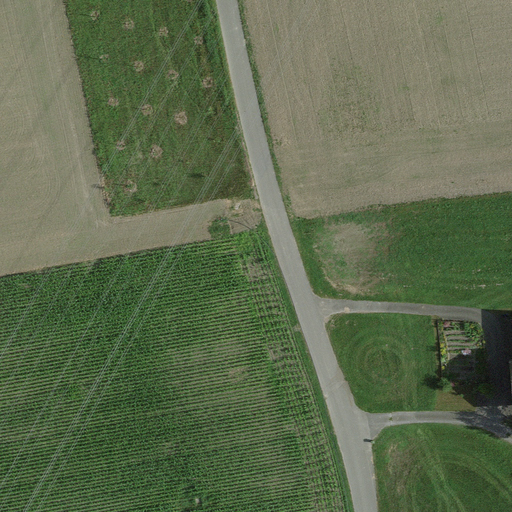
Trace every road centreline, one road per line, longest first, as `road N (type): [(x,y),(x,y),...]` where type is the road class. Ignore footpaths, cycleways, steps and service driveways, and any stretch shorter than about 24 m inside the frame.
road 1 (unclassified): [(217,0),(283,235),(341,403),(366,511)]
road 2 (unknown): [(305,300),(456,308),(481,317),(492,332),(499,379),(481,418),(341,403)]
